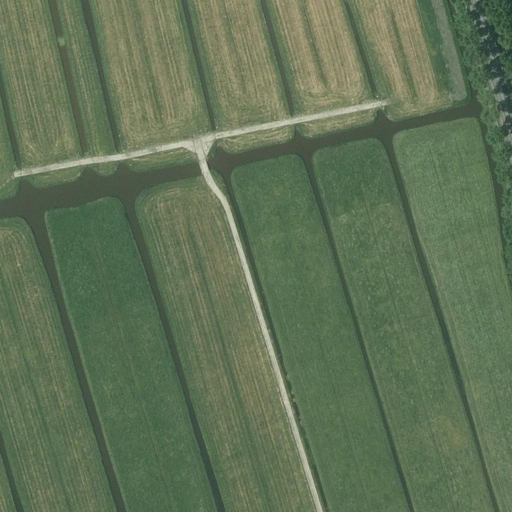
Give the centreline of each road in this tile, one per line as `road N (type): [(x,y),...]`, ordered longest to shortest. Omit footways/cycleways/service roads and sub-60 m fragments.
road 1 (track): [(318,511),(225,208),(196,141)]
road 2 (track): [(14,176),(384,103)]
road 3 (primary): [(511,139),(475,0)]
